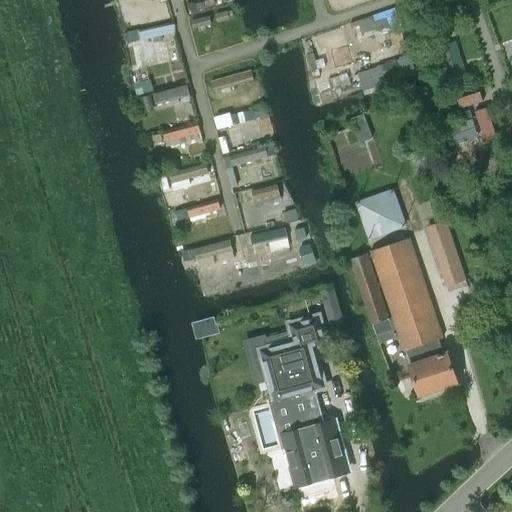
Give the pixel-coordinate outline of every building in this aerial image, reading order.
[(227,11),(216,14),(217,21),(229,18),(227,11)] [(209,15),(191,20),(193,28),(211,23),(209,15)] [(172,23),(137,31),(139,41),(174,33),(172,23)] [(438,42),(446,80),(467,75),(459,38),(438,42)] [(251,71),(211,82),(214,91),(254,81),(251,71)] [(187,86),(153,95),(155,104),(190,95),(187,86)] [(255,109),(220,118),(222,128),(257,119),(255,109)] [(497,136),(488,109),(478,112),(487,139),(497,136)] [(474,122),(453,128),(457,142),(478,136),(474,122)] [(198,124),(163,133),(165,141),(200,132),(198,124)] [(265,147),(230,156),(232,166),(268,157),(265,147)] [(206,164),(170,173),(172,183),(208,174),(206,164)] [(276,185),(241,194),(244,205),(279,195),(276,185)] [(356,200),(370,238),(409,224),(394,185),(356,200)] [(218,200),(177,212),(179,220),(220,208),(218,200)] [(465,279),(446,222),(427,228),(446,285),(465,279)] [(286,227),(251,236),(254,246),(289,237),(286,227)] [(444,354),(439,339),(443,338),(409,238),(371,251),(404,351),(406,350),(411,365),(409,365),(420,395),(458,382),(447,351),(446,351),(447,353),(444,354)] [(229,240),(195,249),(197,259),(232,250),(229,240)] [(372,325),(389,319),(367,253),(349,259),(372,325)] [(332,286),(321,288),(331,324),(339,322),(342,322),(339,312),(332,286)] [(264,337),(246,342),(257,381),(269,378),(275,399),(315,388),(324,386),(313,346),(325,342),(318,317),(298,323),(302,339),(267,349),(264,337)] [(214,318),(194,323),(197,337),(200,336),(207,334),(218,332),(215,321),(214,318)] [(270,406),(249,411),(260,454),(286,447),(296,486),(347,472),(333,421),(325,423),(317,394),(315,388),(275,399),(268,401),(270,406)]
